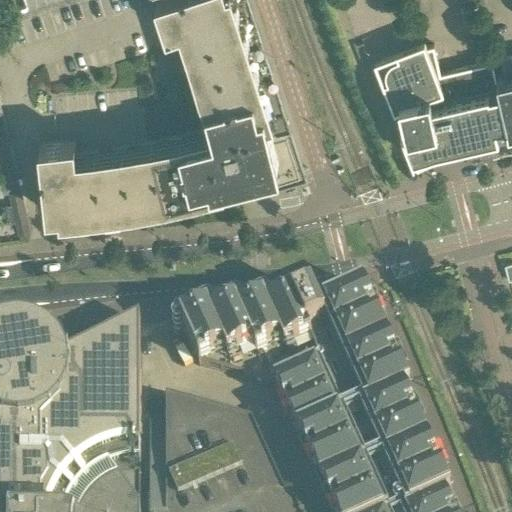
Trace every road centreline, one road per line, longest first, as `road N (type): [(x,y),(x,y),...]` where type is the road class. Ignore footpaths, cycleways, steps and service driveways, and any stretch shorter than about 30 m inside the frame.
road 1 (secondary): [(0,301),(156,297),(344,271),(472,241)]
road 2 (secondary): [(332,221),(249,242),(41,268)]
road 3 (residential): [(265,0),(332,221)]
road 4 (residential): [(24,129),(6,77),(37,54),(143,32)]
road 5 (secondary): [(511,177),(332,221)]
road 6 (unknown): [(163,356),(172,511)]
road 7 (residential): [(24,129),(168,121)]
road 8 (residential): [(511,376),(472,241)]
road 9 (residential): [(41,268),(24,129)]
